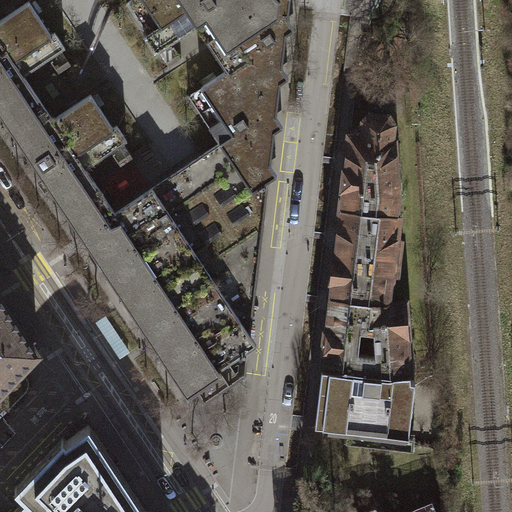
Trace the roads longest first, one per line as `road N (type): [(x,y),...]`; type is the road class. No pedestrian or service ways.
road 1 (residential): [(325,0),(272,470)]
road 2 (unclassified): [(88,354),(192,511)]
road 3 (unclassified): [(0,220),(88,354)]
road 4 (residential): [(88,354),(0,448)]
